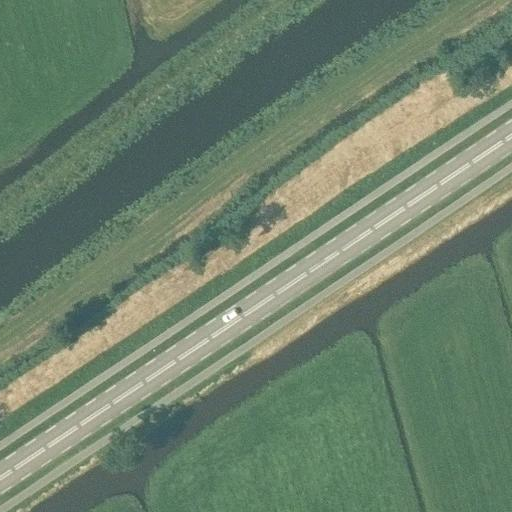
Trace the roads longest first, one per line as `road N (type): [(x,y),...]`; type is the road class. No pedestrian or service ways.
road 1 (primary): [(0,480),(511,138)]
road 2 (track): [(0,341),(492,0)]
